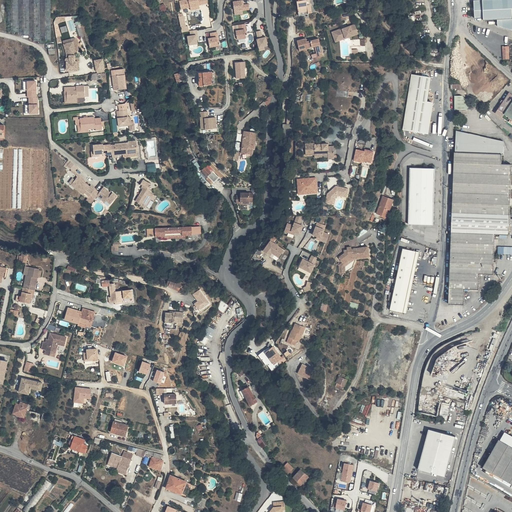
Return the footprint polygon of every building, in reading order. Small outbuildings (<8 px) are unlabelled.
[(237,0),(229,0),(229,7),(238,7),(238,9),(245,9),(245,3),(238,3),(237,0)] [(294,0),(297,11),(307,9),(305,1),(309,1),(308,0),(294,0)] [(511,0),(473,0),(474,17),(483,16),(483,18),(497,18),(498,25),(511,29),(511,0)] [(71,31),(77,29),(73,19),(68,21),(71,31)] [(243,21),(236,22),(237,27),(234,28),(235,37),(244,35),(243,30),(242,27),(244,27),(243,21)] [(343,28),(332,32),(334,38),(338,36),(339,39),(346,38),(346,39),(354,37),(354,35),(359,33),(356,25),(343,29),(343,28)] [(194,28),(187,29),(188,34),(185,34),(186,43),(191,42),(195,41),(194,38),(193,33),(195,33),(194,28)] [(254,36),(255,45),(263,45),(263,36),(260,36),(260,28),(254,29),(255,36),(254,36)] [(214,29),(207,30),(208,35),(205,36),(206,44),(215,43),(214,39),(213,34),(215,34),(214,29)] [(58,42),(59,45),(68,41),(71,50),(74,49),(70,38),(58,42)] [(305,43),(304,38),(295,40),(297,50),(297,51),(307,49),(307,48),(313,46),(316,59),(322,57),(318,40),(305,43)] [(76,70),(75,62),(73,62),(73,59),(72,53),(71,50),(68,41),(59,45),(63,55),(64,60),(63,60),(62,60),(62,61),(62,62),(64,62),(64,65),(65,71),(76,70)] [(96,69),(97,69),(97,71),(103,69),(103,67),(100,58),(94,60),(96,69)] [(241,76),(242,64),(239,64),(239,66),(233,66),(233,76),(241,76)] [(126,72),(125,66),(117,67),(117,72),(112,73),(114,87),(125,86),(124,72),(126,72)] [(209,84),(209,71),(195,72),(196,85),(209,84)] [(411,73),(403,129),(428,133),(432,101),(426,100),(430,76),(411,73)] [(37,80),(29,80),(29,89),(29,97),(30,97),(31,104),(31,113),(39,112),(39,96),(38,96),(37,80)] [(84,97),(83,85),(75,86),(75,87),(76,90),(73,90),(73,87),(63,88),(64,92),(66,92),(67,100),(76,99),(76,97),(84,97)] [(124,89),(116,90),(118,103),(119,103),(124,103),(125,99),(124,89)] [(511,93),(509,91),(497,109),(511,119),(511,93)] [(467,110),(467,100),(462,95),(453,95),(453,110),(467,110)] [(119,103),(119,110),(127,109),(126,98),(125,99),(124,103),(119,103)] [(119,110),(119,116),(117,116),(118,124),(128,123),(127,109),(119,110)] [(212,110),(205,110),(205,127),(209,126),(209,127),(220,127),(220,116),(212,116),(212,110)] [(94,119),(94,116),(79,118),(80,129),(89,128),(95,128),(95,130),(102,129),(101,118),(94,119)] [(76,119),(78,132),(89,131),(89,128),(80,129),(79,118),(76,119)] [(283,132),(293,132),(293,123),(283,123),(283,132)] [(252,130),(240,128),(239,140),(240,141),(240,144),(238,144),(237,150),(248,151),(249,145),(250,145),(252,130)] [(456,130),(454,151),(503,153),(504,140),(456,130)] [(118,143),(121,153),(123,153),(125,153),(126,157),(130,156),(138,155),(136,140),(128,141),(128,142),(118,143)] [(116,154),(121,153),(118,143),(115,143),(115,144),(111,144),(110,144),(102,145),(101,143),(92,144),(92,147),(93,154),(98,153),(102,152),(102,148),(106,148),(106,154),(111,153),(112,157),(117,156),(116,154)] [(316,144),(308,143),(308,155),(317,155),(324,155),(324,157),(331,157),(330,153),(336,153),(336,148),(331,148),(330,145),(324,145),(324,146),(321,147),(321,145),(317,145),(316,144)] [(93,154),(92,147),(90,151),(90,157),(98,156),(98,153),(93,154)] [(509,180),(510,172),(511,163),(501,163),(501,154),(484,153),(454,151),(453,164),(450,232),(448,303),(463,304),(464,288),(479,289),(479,273),(493,273),(495,234),(509,234),(509,180)] [(362,156),(354,154),(352,165),(360,166),(360,165),(368,166),(371,156),(363,154),(362,156)] [(215,172),(210,165),(209,166),(204,158),(201,161),(205,169),(210,176),(215,172)] [(77,166),(71,162),(67,166),(74,171),(77,166)] [(157,171),(156,163),(147,163),(148,169),(148,171),(157,171)] [(434,168),(409,167),(408,223),(433,224),(434,168)] [(73,180),(70,184),(82,194),(83,192),(88,196),(87,197),(92,201),(97,195),(105,201),(106,199),(111,202),(117,195),(113,191),(112,192),(109,190),(103,186),(99,190),(91,184),(90,185),(84,182),(86,180),(78,174),(77,174),(76,175),(77,175),(73,180)] [(305,177),(296,176),(296,187),(305,187),(305,192),(314,193),(315,177),(309,177),(308,178),(305,178),(305,177)] [(149,182),(143,178),(140,182),(143,184),(145,185),(143,188),(137,200),(148,206),(152,197),(155,192),(151,190),(149,189),(150,187),(151,185),(148,184),(149,182)] [(348,188),(336,185),(327,193),(325,202),(334,203),(335,197),(338,194),(340,193),(346,194),(348,188)] [(237,192),(233,192),(233,199),(237,199),(237,198),(250,198),(250,189),(237,189),(237,192)] [(393,199),(383,194),(375,212),(378,213),(378,215),(385,219),(393,199)] [(302,215),(295,215),(292,225),(286,223),(283,231),(289,233),(290,231),(295,232),(299,234),(301,228),(298,227),(299,224),(302,215)] [(171,223),(172,236),(181,235),(181,232),(185,232),(191,231),(191,230),(190,223),(177,224),(176,222),(171,223)] [(172,236),(171,223),(166,223),(166,225),(153,226),(153,234),(160,234),(164,234),(165,237),(172,236)] [(326,226),(316,223),(312,235),(316,237),(322,239),(321,241),(326,243),(328,235),(324,234),(326,226)] [(153,234),(153,226),(145,227),(146,235),(153,234)] [(282,251),(268,242),(261,252),(275,261),(282,251)] [(511,253),(511,245),(498,246),(498,253),(511,253)] [(367,256),(365,247),(348,249),(349,251),(344,252),(343,250),(341,250),(342,253),(336,259),(341,264),(347,259),(353,258),(367,256)] [(417,250),(402,247),(389,308),(403,311),(417,250)] [(419,250),(417,250),(403,311),(406,312),(419,250)] [(317,259),(311,256),(308,262),(302,259),(298,267),(310,272),(317,259)] [(352,261),(353,258),(347,259),(341,264),(346,271),(349,267),(352,261)] [(24,283),(36,286),(36,282),(34,281),(36,273),(38,273),(38,272),(40,266),(40,264),(31,262),(29,271),(27,271),(24,283)] [(167,278),(163,276),(161,282),(172,286),(174,281),(167,278)] [(102,283),(102,287),(104,287),(105,281),(102,281),(102,277),(93,277),(94,284),(102,283)] [(104,287),(102,287),(103,301),(110,301),(114,301),(114,295),(116,295),(116,297),(124,297),(123,289),(116,289),(114,289),(113,287),(110,287),(110,289),(107,289),(106,281),(105,281),(104,287)] [(35,290),(36,286),(24,283),(23,283),(21,291),(20,297),(29,299),(30,294),(31,290),(35,290)] [(200,287),(193,293),(198,300),(194,302),(200,311),(211,303),(200,287)] [(225,311),(228,304),(222,301),(218,308),(225,311)] [(73,306),(64,303),(61,314),(74,318),(75,317),(82,319),(82,321),(87,322),(92,309),(79,305),(77,310),(72,308),(73,306)] [(160,308),(156,315),(156,317),(164,319),(164,318),(174,319),(176,309),(166,308),(165,309),(160,308)] [(288,330),(284,339),(292,343),(293,339),(296,340),(300,333),(304,326),(293,321),(289,331),(288,330)] [(206,325),(199,340),(208,344),(215,329),(206,325)] [(66,334),(50,331),(49,337),(48,340),(46,340),(44,339),(42,347),(46,348),(56,350),(58,342),(64,344),(67,334),(66,334)] [(92,356),(90,344),(87,345),(85,345),(80,345),(81,347),(77,348),(78,355),(85,354),(86,356),(92,356)] [(278,361),(281,364),(287,359),(284,354),(282,356),(273,345),(265,352),(275,364),(278,361)] [(126,365),(128,354),(115,351),(112,362),(126,365)] [(0,378),(4,379),(8,361),(0,359),(0,378)] [(147,374),(151,363),(143,360),(139,371),(147,374)] [(24,370),(32,372),(34,363),(27,361),(24,370)] [(303,362),(301,361),(297,370),(313,377),(314,373),(300,367),(303,362)] [(317,368),(303,362),(300,367),(314,373),(317,368)] [(243,372),(239,366),(233,371),(238,376),(243,372)] [(154,381),(162,382),(164,370),(156,369),(154,381)] [(348,374),(342,372),(341,375),(339,374),(334,385),(342,388),(348,374)] [(44,381),(22,377),(20,391),(30,393),(31,386),(42,389),(44,381)] [(247,394),(242,385),(240,386),(241,389),(239,390),(243,397),(242,398),(247,405),(254,401),(249,393),(247,394)] [(75,386),(76,396),(81,396),(81,400),(84,399),(83,396),(88,396),(88,386),(78,386),(75,386)] [(177,393),(165,394),(165,403),(177,402),(177,393)] [(30,405),(22,403),(22,405),(19,403),(15,413),(19,414),(26,417),(27,414),(29,407),(30,405)] [(450,406),(442,404),(439,417),(438,419),(447,421),(450,406)] [(128,425),(118,422),(114,422),(112,432),(126,435),(128,425)] [(444,475),(455,436),(426,428),(417,468),(444,475)] [(258,435),(256,438),(262,445),(264,444),(258,435)] [(86,439),(76,436),(72,447),(85,452),(88,444),(85,443),(86,439)] [(511,447),(497,439),(481,467),(511,484),(511,447)] [(122,456),(112,453),(109,461),(119,464),(118,467),(116,471),(126,474),(132,459),(134,454),(124,451),(122,456)] [(153,452),(152,457),(153,457),(151,466),(161,470),(164,461),(161,460),(162,455),(153,452)] [(294,467),(288,462),(283,467),(289,473),(294,467)] [(345,463),(342,480),(351,481),(354,464),(345,463)] [(309,476),(302,469),(294,476),(298,480),(297,481),(304,489),(306,487),(303,483),(309,476)] [(188,481),(172,475),(167,488),(182,494),(188,481)] [(55,484),(46,478),(24,509),(27,511),(30,511),(48,488),(51,490),(55,484)] [(371,480),(369,488),(378,490),(380,482),(371,480)] [(338,498),(337,507),(345,509),(347,500),(338,498)] [(285,502),(274,502),(274,506),(270,511),(269,511),(282,511),(283,511),(282,507),(285,507),(285,502)] [(364,502),(362,510),(369,511),(370,511),(373,504),(364,502)]
